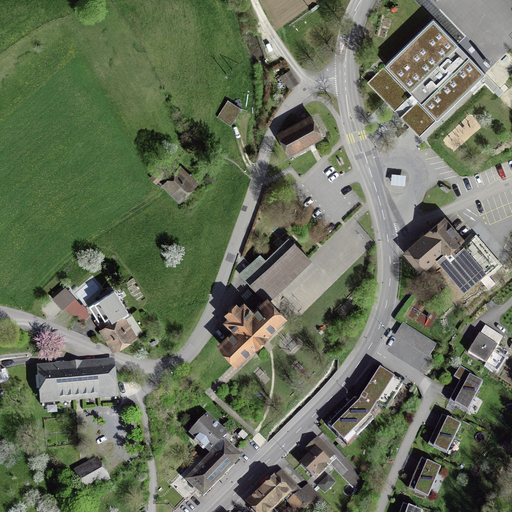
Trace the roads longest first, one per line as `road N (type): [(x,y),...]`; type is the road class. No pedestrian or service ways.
road 1 (residential): [(0,312),(145,367),(175,363),(212,310),(281,113),(311,84),(344,75)]
road 2 (tertiary): [(216,511),(334,394),(367,349)]
road 3 (residential): [(367,349),(426,389),(378,511)]
road 4 (tertiary): [(386,233),(344,75)]
road 5 (residential): [(511,184),(386,233)]
road 6 (tertiary): [(367,349),(388,293),(386,233)]
